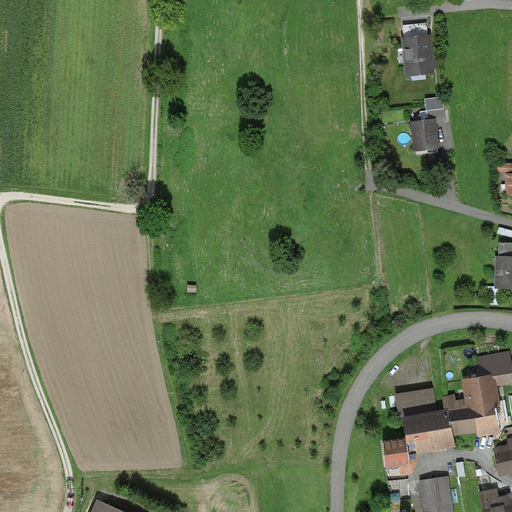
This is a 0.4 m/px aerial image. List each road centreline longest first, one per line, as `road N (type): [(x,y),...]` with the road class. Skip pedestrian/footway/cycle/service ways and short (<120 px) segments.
road 1 (track): [(150,206),(155,309),(184,468),(70,482)]
road 2 (tertiary): [(511,324),(453,319),(399,341),(372,364),(345,416),(336,511)]
road 3 (track): [(68,511),(70,482),(34,381),(0,243)]
road 4 (track): [(161,0),(150,206)]
road 5 (track): [(357,0),(364,142),(374,181)]
road 6 (residential): [(511,483),(473,457),(420,460),(413,474),(418,511)]
road 7 (track): [(150,206),(0,197)]
road 8 (residential): [(374,181),(511,223)]
